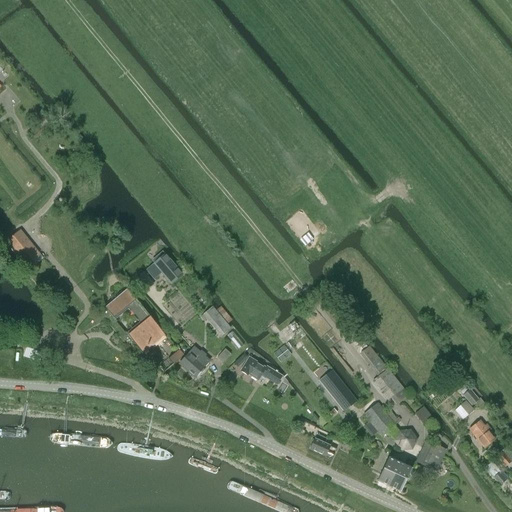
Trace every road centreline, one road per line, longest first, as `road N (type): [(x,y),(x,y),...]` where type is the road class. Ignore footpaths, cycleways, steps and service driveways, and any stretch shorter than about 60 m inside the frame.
road 1 (track): [(494,511),(453,452),(388,404),(67,0)]
road 2 (tertiary): [(414,511),(177,409),(0,383)]
